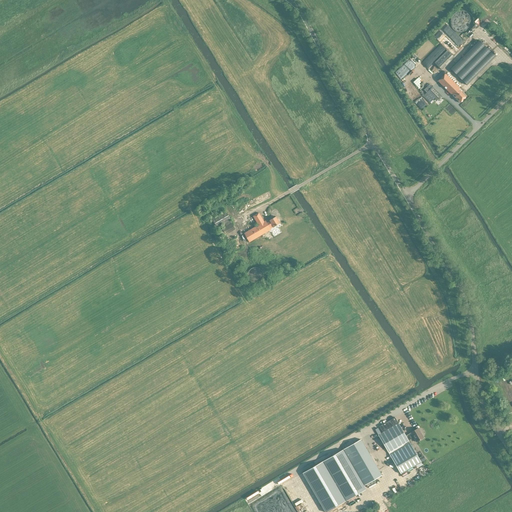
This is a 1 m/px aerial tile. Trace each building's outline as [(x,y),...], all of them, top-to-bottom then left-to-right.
[(458,33),(462,33),(466,33),(470,31),(472,28),(474,24),(474,20),(473,16),(470,13),(467,11),(463,10),(459,11),(456,12),(453,15),(451,18),(451,21),(451,25),(453,28),(455,31),(458,33)] [(480,40),(451,69),(467,85),(495,56),(480,40)] [(447,50),(435,63),(441,70),(454,57),(447,50)] [(406,65),(395,73),(404,87),(419,77),(413,69),(410,71),(406,65)] [(463,91),(445,74),(438,81),(460,103),(466,96),(461,92),(463,91)] [(418,91),(422,87),(416,80),(412,83),(418,91)] [(441,96),(432,87),(428,83),(426,86),(427,86),(424,90),(426,93),(423,96),(430,103),(430,102),(431,103),(434,101),(432,100),(434,98),(437,100),(441,96)] [(405,89),(421,109),(426,105),(410,85),(405,89)] [(251,198),(244,202),(248,208),(255,203),(251,198)] [(235,229),(230,220),(231,220),(226,211),(212,219),(217,228),(221,226),(222,229),(219,230),(222,235),(225,233),(226,235),(235,229)] [(280,223),(276,216),(269,220),(270,221),(267,223),(266,220),(264,221),(259,213),(253,216),(258,225),(244,233),(249,242),(271,229),(270,227),(273,225),(273,227),(280,223)] [(260,268),(258,267),(257,267),(255,267),(252,267),(250,269),(249,270),(248,273),(247,275),(248,278),(249,280),(251,281),(253,282),(255,283),(258,282),(260,281),(262,279),(263,277),(263,275),(263,272),(261,270),(260,268)] [(379,426),(382,432),(398,422),(395,417),(379,426)] [(421,462),(408,440),(411,439),(410,437),(413,436),(416,442),(423,438),(418,428),(411,432),(405,435),(398,423),(378,435),(389,453),(401,474),(421,462)] [(361,439),(303,472),(326,511),(366,488),(364,485),(382,475),(361,439)] [(277,484),(289,477),(286,470),(274,477),(277,484)] [(290,480),(283,484),(286,489),(293,485),(290,480)] [(278,489),(255,502),(257,505),(280,492),(278,489)]
